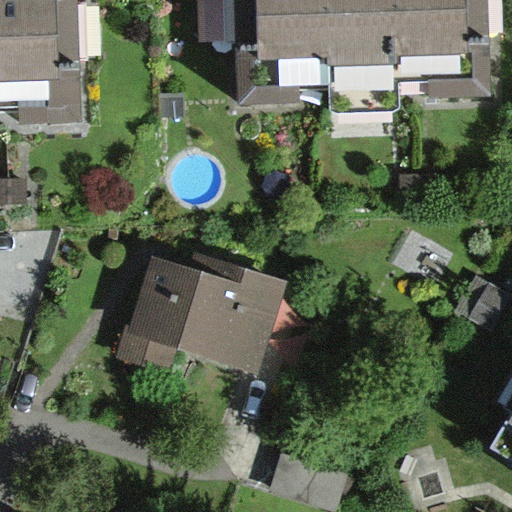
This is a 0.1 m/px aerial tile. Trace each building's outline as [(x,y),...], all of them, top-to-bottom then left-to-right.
[(0,0),(0,129),(78,127),(74,0),(0,0)] [(232,0),(234,100),(479,97),(478,0),(232,0)] [(254,300),(140,270),(121,343),(235,373),(254,300)] [(511,405),(492,440),(511,450),(511,405)] [(285,455),(279,497),(346,507),(352,465),(285,455)]
